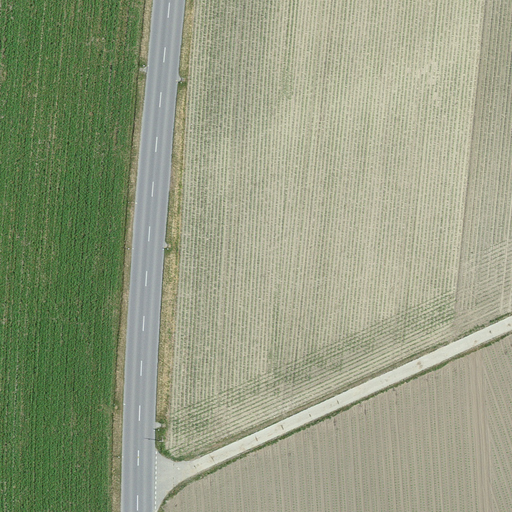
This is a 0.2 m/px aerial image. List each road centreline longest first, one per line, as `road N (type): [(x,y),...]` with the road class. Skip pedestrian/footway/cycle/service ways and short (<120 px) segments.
road 1 (secondary): [(139,511),(148,272),(174,0)]
road 2 (track): [(139,494),(511,324)]
